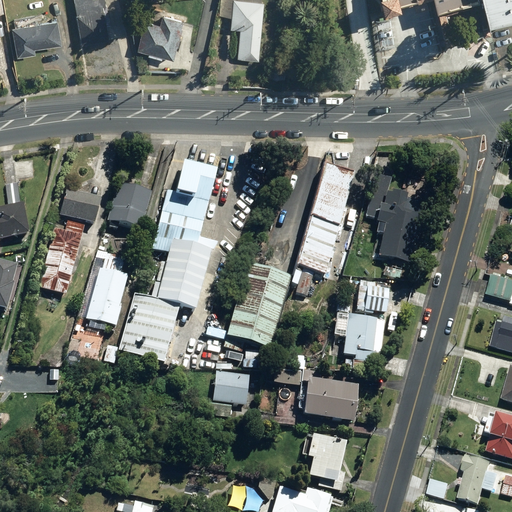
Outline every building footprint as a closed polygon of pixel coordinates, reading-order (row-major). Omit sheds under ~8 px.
[(74,0),(83,44),(110,40),(105,11),(100,12),(97,0),(74,0)] [(241,60),(259,61),(264,3),(234,0),(231,30),(243,31),(241,60)] [(140,52),(153,55),(154,51),(169,54),(177,17),(149,11),(140,52)] [(12,29),(17,58),(36,55),(35,49),(62,44),(58,20),(12,29)] [(116,354),(160,366),(175,308),(192,313),(208,252),(194,248),(213,173),(179,163),(171,194),(165,192),(149,250),(165,255),(152,302),(132,297),(116,354)] [(293,269),(321,277),(349,175),(321,167),(293,269)] [(377,258),(409,264),(421,203),(404,200),(405,196),(386,192),(389,179),(373,176),(365,217),(375,219),(374,223),(383,225),(377,258)] [(104,223),(138,232),(148,194),(114,185),(104,223)] [(65,219),(90,226),(97,201),(63,191),(56,217),(65,219)] [(0,240),(25,236),(19,206),(0,209),(0,240)] [(62,233),(77,237),(81,224),(65,219),(62,233)] [(77,237),(62,233),(50,230),(35,289),(62,296),(77,237)] [(83,321),(112,329),(117,310),(115,309),(124,278),(116,276),(119,266),(103,261),(100,272),(97,271),(83,321)] [(381,277),(395,280),(398,266),(384,263),(381,277)] [(0,313),(3,315),(11,286),(9,286),(13,270),(0,266),(0,313)] [(270,352),(288,288),(290,280),(242,267),(220,350),(238,355),(241,344),(270,352)] [(299,272),(293,295),(305,298),(311,275),(299,272)] [(294,290),(297,278),(291,277),(290,280),(288,288),(294,290)] [(486,297),(510,303),(511,297),(511,282),(491,277),(486,297)] [(363,312),(384,314),(386,289),(366,287),(363,312)] [(282,325),(301,325),(302,317),(282,317),(282,325)] [(355,363),(371,364),(372,355),(370,355),(374,321),(344,317),(339,356),(356,358),(355,363)] [(489,349),(511,354),(511,320),(504,319),(502,326),(495,325),(489,349)] [(78,355),(93,359),(95,350),(80,347),(78,355)] [(101,362),(111,365),(115,350),(105,347),(101,362)] [(274,369),(282,369),(282,361),(274,360),(274,369)] [(342,372),(350,372),(351,362),(343,361),(342,372)] [(500,402),(511,405),(511,368),(510,368),(500,402)] [(301,417),(351,423),(355,387),(318,383),(319,374),(272,373),(271,384),(304,387),(301,417)] [(210,404),(243,407),(246,377),(213,374),(210,404)] [(203,417),(228,419),(229,407),(204,405),(203,417)] [(485,455),(511,462),(511,421),(495,417),(485,455)] [(315,489),(337,494),(342,476),(336,474),(343,445),(310,437),(304,460),(309,461),(305,480),(317,482),(315,489)] [(457,500),(477,506),(489,465),(465,458),(461,472),(464,473),(457,500)] [(503,486),(511,488),(511,479),(506,478),(503,486)] [(425,496),(443,501),(447,486),(429,481),(425,496)] [(511,499),(511,497),(511,488),(503,486),(501,496),(511,499)] [(268,511),(324,511),(328,498),(304,491),(302,499),(275,491),(268,511)] [(190,496),(187,509),(199,511),(202,511),(206,499),(190,496)]
